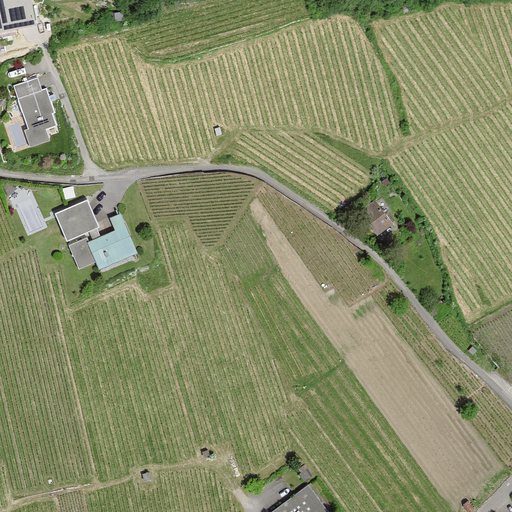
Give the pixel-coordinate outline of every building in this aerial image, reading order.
[(0,0),(0,30),(30,25),(25,3),(7,6),(6,0),(0,0)] [(36,79),(13,87),(27,129),(23,130),(28,145),(47,138),(45,130),(56,126),(51,114),(54,113),(46,89),(40,91),(36,79)] [(359,210),(377,235),(393,224),(374,198),(359,210)] [(96,228),(98,227),(87,200),(55,214),(67,241),(88,231),(92,239),(86,242),(85,239),(69,246),(70,249),(79,268),(95,261),(98,268),(135,252),(119,214),(109,218),(114,230),(99,236),(96,228)] [(326,511),(330,510),(312,485),(275,511),(326,511)]
